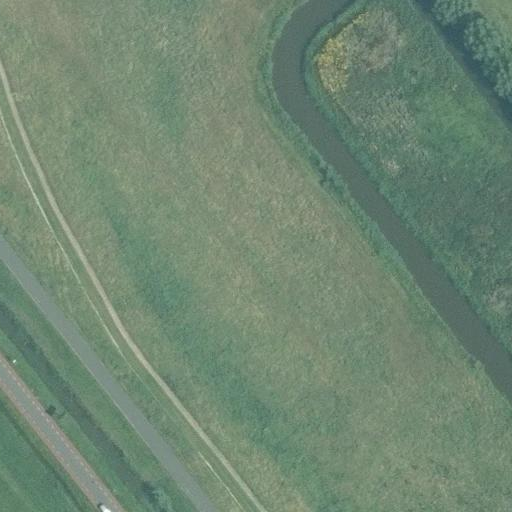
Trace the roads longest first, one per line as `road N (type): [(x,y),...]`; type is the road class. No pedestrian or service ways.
road 1 (track): [(0,66),(63,226),(134,351),(265,511)]
road 2 (unknown): [(0,120),(122,358),(243,511)]
road 3 (tertiary): [(110,511),(0,371)]
